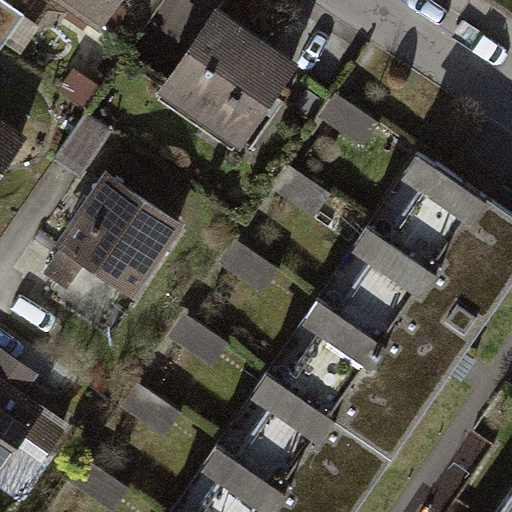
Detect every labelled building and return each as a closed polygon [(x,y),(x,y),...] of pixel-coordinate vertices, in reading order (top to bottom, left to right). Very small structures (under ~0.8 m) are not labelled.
[(0,0),(0,47),(4,50),(28,15),(5,0),(0,0)] [(115,0),(73,0),(102,20),(115,0)] [(298,62),(221,9),(165,88),(242,142),(298,62)] [(89,115),(59,157),(84,174),(114,133),(89,115)] [(0,169),(24,135),(0,119),(0,169)] [(511,209),(442,161),(289,379),(397,453),(511,287),(511,209)] [(180,222),(112,176),(66,244),(134,290),(180,222)] [(289,379),(196,511),(356,511),(397,453),(289,379)] [(0,469),(40,410),(0,382),(0,469)] [(511,511),(511,492),(498,511),(511,511)]
